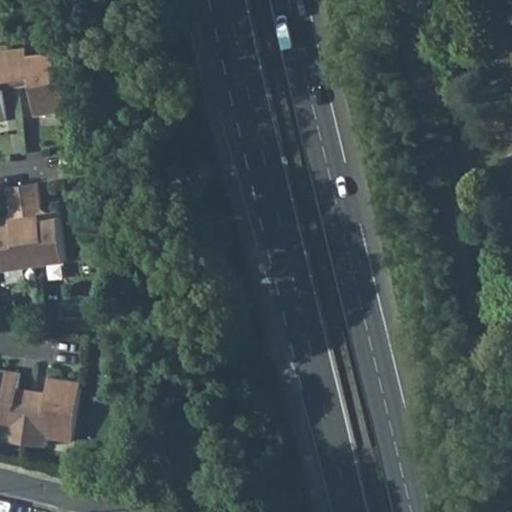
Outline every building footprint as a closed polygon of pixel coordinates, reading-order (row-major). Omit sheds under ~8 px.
[(28,45),(12,48),(16,79),(30,77),(31,85),(36,114),(68,109),(60,50),(29,55),(28,45)] [(12,48),(0,49),(0,119),(8,119),(3,89),(2,81),(16,79),(12,48)] [(16,79),(17,87),(31,85),(30,77),(16,79)] [(2,81),(3,89),(17,87),(16,79),(2,81)] [(24,184),(36,264),(69,259),(61,209),(49,211),(44,217),(39,213),(44,207),(40,182),(24,184)] [(0,218),(0,245),(4,269),(36,264),(24,184),(8,187),(12,212),(18,216),(14,222),(8,217),(0,218)] [(39,213),(44,217),(49,211),(44,207),(39,213)] [(8,217),(14,222),(18,216),(12,212),(8,217)] [(22,372),(0,368),(0,429),(5,430),(4,438),(27,442),(33,397),(19,395),(20,387),(22,372)] [(33,397),(27,442),(49,445),(50,436),(75,440),(83,381),(50,376),(48,391),(47,399),(33,397)] [(19,395),(33,397),(34,389),(20,387),(19,395)] [(33,397),(47,399),(48,391),(34,389),(33,397)]
